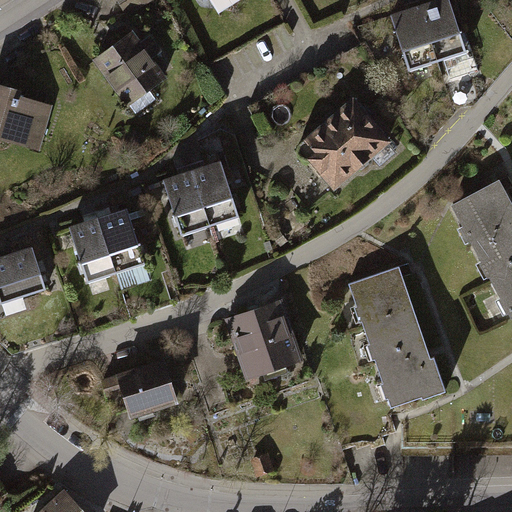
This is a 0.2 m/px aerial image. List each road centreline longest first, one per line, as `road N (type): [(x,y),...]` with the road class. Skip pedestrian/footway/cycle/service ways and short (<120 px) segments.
road 1 (residential): [(0,390),(32,362),(199,308),(355,226),(431,166),(511,76)]
road 2 (residential): [(173,502),(232,510),(511,498)]
road 3 (residential): [(0,398),(55,449),(173,502)]
